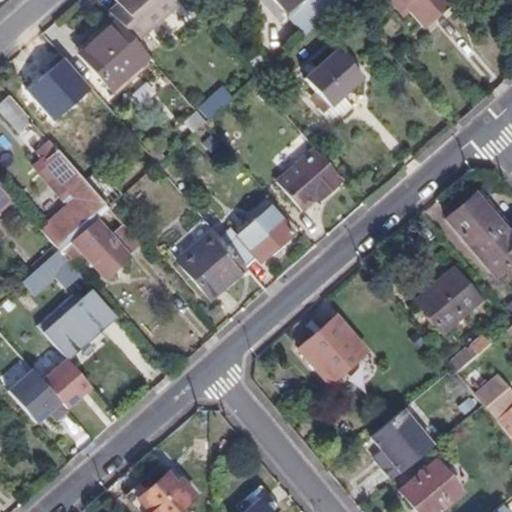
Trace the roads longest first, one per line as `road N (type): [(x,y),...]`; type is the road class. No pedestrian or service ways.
road 1 (residential): [(213,368),(486,129)]
road 2 (residential): [(49,511),(213,368)]
road 3 (residential): [(333,511),(213,368)]
